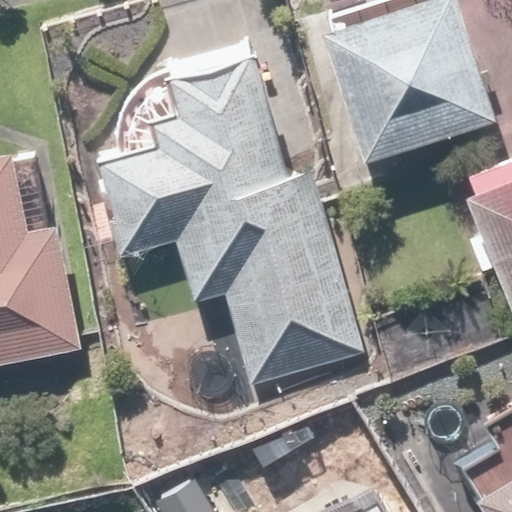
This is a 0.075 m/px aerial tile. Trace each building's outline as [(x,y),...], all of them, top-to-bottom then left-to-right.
[(455,0),(386,0),(317,22),(358,152),(490,111),(455,0)] [(310,161),(288,167),(251,44),(165,69),(175,102),(144,111),(151,136),(95,152),(124,250),(146,243),(175,235),(193,296),(223,287),(251,381),(365,347),(310,161)] [(0,360),(83,346),(61,217),(22,224),(8,144),(0,145),(0,360)] [(511,165),(460,186),(511,315),(511,314),(511,165)] [(511,511),(511,460),(470,485),(486,511),(511,511)]
